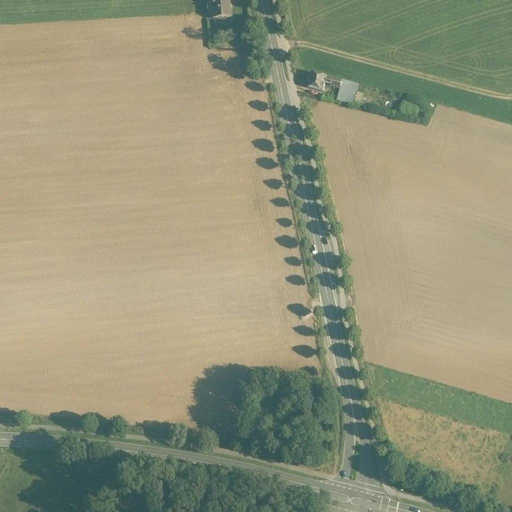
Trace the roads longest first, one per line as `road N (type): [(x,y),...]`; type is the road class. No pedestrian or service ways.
road 1 (tertiary): [(355,500),(359,423),(262,0)]
road 2 (secondary): [(0,442),(188,461),(355,500)]
road 3 (track): [(271,48),(300,43),(511,99)]
